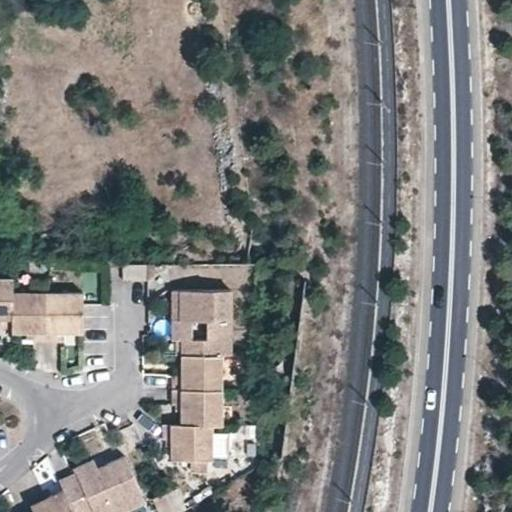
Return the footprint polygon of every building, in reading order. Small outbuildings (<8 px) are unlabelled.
[(13,278),(0,278),(0,327),(13,327),(14,292),(13,278)] [(181,288),(181,318),(229,318),(229,287),(181,288)] [(181,288),(171,288),(172,318),(181,318),(181,288)] [(34,340),(49,340),(48,293),(14,292),(13,327),(13,332),(34,332),(34,340)] [(83,328),(83,315),(83,303),(82,293),(48,293),(49,340),(63,340),(64,332),(83,333),(83,328)] [(182,339),(181,353),(223,353),(229,353),(229,318),(181,318),(172,318),(172,339),(182,339)] [(173,374),(172,388),(223,388),(223,353),(181,353),(181,374),(173,374)] [(182,402),(182,423),(213,423),(223,423),(223,388),(172,388),(172,402),(182,402)] [(172,439),(172,459),(213,458),(213,423),(182,423),(162,423),(162,439),(172,439)] [(215,432),(216,458),(228,458),(227,431),(215,432)] [(101,462),(93,466),(113,511),(121,509),(144,499),(125,452),(101,462)] [(101,462),(97,455),(89,459),(93,466),(101,462)] [(94,511),(113,511),(93,466),(89,459),(73,466),(76,472),(60,479),(64,488),(74,511),(93,511),(95,511),(94,511)] [(74,511),(64,488),(35,502),(33,504),(36,511),(74,511)]
